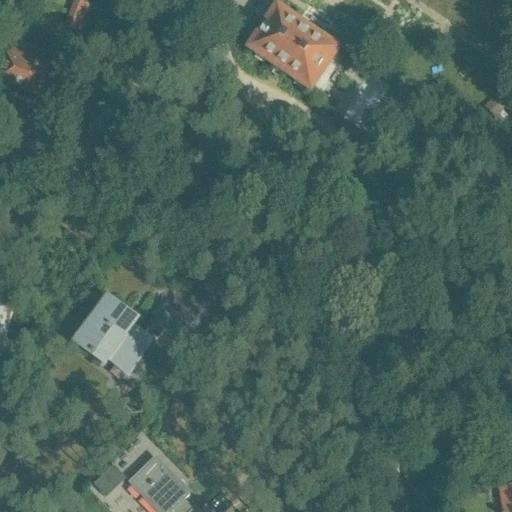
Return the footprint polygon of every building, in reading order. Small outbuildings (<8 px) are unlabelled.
[(84,19),(88,9),(77,4),(73,15),(84,19)] [(309,34),(268,6),(255,24),(266,32),(252,53),(257,56),(257,60),(265,65),(269,64),(278,70),(276,74),(285,81),(288,77),(297,83),(297,87),(305,92),(308,91),(312,93),(339,55),(323,44),(324,40),(314,33),(309,34)] [(0,82),(37,97),(38,96),(50,64),(11,50),(0,80),(0,82)] [(496,120),(503,113),(492,102),(485,109),(496,120)] [(359,132),(351,126),(347,132),(355,138),(359,132)] [(135,325),(108,304),(77,345),(91,355),(90,356),(95,359),(105,366),(112,355),(131,370),(149,346),(130,331),(135,325)] [(0,362),(13,311),(0,307),(0,362)] [(153,511),(196,511),(195,510),(194,511),(185,503),(192,497),(156,459),(128,486),(153,511)] [(511,511),(511,494),(501,496),(503,511),(511,511)]
